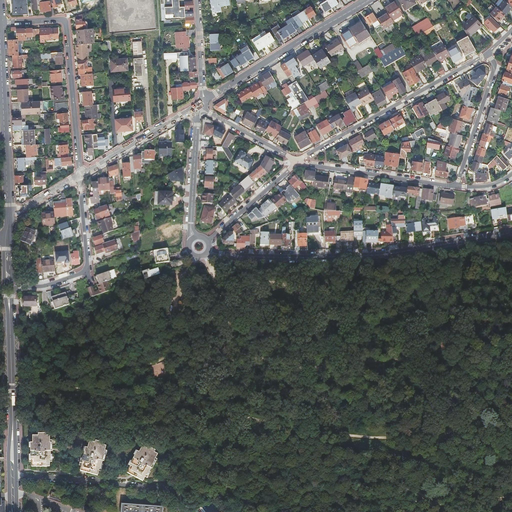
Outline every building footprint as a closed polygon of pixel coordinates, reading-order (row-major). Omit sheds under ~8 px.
[(27,0),(12,0),(13,9),(12,9),(13,15),(22,14),(22,13),(28,13),(27,0)] [(92,6),(90,1),(88,2),(87,0),(77,0),(78,2),(79,2),(80,5),(83,4),(84,8),(84,10),(84,12),(86,13),(92,11),(92,6)] [(107,0),(110,33),(156,29),(153,0),(107,0)] [(165,20),(185,19),(185,17),(185,13),(185,9),(184,7),(179,7),(178,0),(160,0),(160,4),(164,4),(165,20)] [(209,0),(213,13),(222,12),(221,7),(219,0),(209,0)] [(336,0),(328,0),(327,1),(332,9),(339,4),(336,0)] [(416,4),(413,0),(398,0),(405,10),(416,4)] [(511,6),(507,3),(504,0),(502,0),(497,8),(504,14),(505,15),(510,10),(511,6)] [(51,16),(55,15),(53,8),(50,8),(49,1),(44,2),(43,2),(41,2),(40,3),(41,12),(50,11),(51,16)] [(332,9),(327,1),(320,5),(325,13),(332,9)] [(385,10),(388,13),(392,21),(403,14),(395,2),(391,4),(392,6),(385,10)] [(497,22),(504,14),(497,8),(496,7),(495,8),(495,9),(494,8),(491,5),(486,10),(489,14),(490,14),(497,22)] [(311,7),(304,11),(309,19),(316,15),(311,7)] [(304,11),(293,18),(296,22),(300,20),(302,24),(309,19),(304,11)] [(377,20),(373,13),(365,18),(369,25),(372,23),(377,32),(383,29),(377,20)] [(388,13),(377,20),(383,29),(394,23),(392,21),(388,13)] [(77,30),(88,29),(87,22),(85,21),(82,21),(82,19),(83,19),(82,14),(75,16),(77,30)] [(489,14),(489,15),(490,16),(496,23),(497,22),(490,14),(489,14)] [(186,24),(194,24),(193,16),(185,17),(185,19),(186,24)] [(462,26),(467,36),(476,27),(477,28),(481,24),(473,16),(462,26)] [(496,23),(490,16),(484,22),(493,31),(499,26),(496,23)] [(413,30),(417,36),(422,33),(433,27),(429,20),(413,30)] [(362,22),(351,29),(359,41),(364,37),(365,39),(370,36),(362,22)] [(292,23),(285,27),(290,35),(297,31),(292,23)] [(24,29),(24,27),(11,28),(11,31),(16,31),(17,40),(26,40),(25,29),(24,29)] [(290,35),(285,27),(278,32),(276,28),(272,31),(276,36),(279,34),(283,40),(290,35)] [(32,28),(25,29),(26,40),(30,40),(30,37),(38,37),(38,29),(32,30),(32,28)] [(44,29),(39,29),(40,43),(45,42),(45,40),(52,40),(52,39),(59,39),(58,29),(51,29),(51,30),(44,30),(44,29)] [(94,44),(92,29),(88,29),(77,30),(78,45),(86,44),(94,44)] [(351,29),(350,30),(357,42),(359,41),(351,29)] [(357,42),(350,30),(342,35),(349,47),(357,42)] [(184,52),(187,52),(187,47),(186,36),(186,31),(176,32),(177,45),(178,45),(179,48),(183,48),(184,52)] [(267,34),(262,37),(267,46),(275,41),(270,33),(267,34)] [(210,34),(210,43),(220,42),(219,34),(210,34)] [(475,50),(467,36),(456,42),(464,56),(475,50)] [(254,42),(259,51),(267,46),(262,37),(254,42)] [(330,45),(335,53),(344,48),(338,39),(332,42),(333,44),(331,45),(330,44),(330,45)] [(8,41),(9,56),(18,55),(18,49),(18,45),(17,45),(17,40),(8,41)] [(430,46),(434,53),(437,59),(438,60),(443,57),(445,60),(446,63),(447,62),(444,58),(449,55),(447,50),(441,40),(430,46)] [(132,42),(134,59),(142,58),(141,42),(132,42)] [(220,42),(210,43),(210,51),(220,50),(220,42)] [(88,59),(86,44),(78,45),(75,45),(77,60),(88,59)] [(331,56),(335,53),(330,45),(325,47),(331,56)] [(390,52),(396,61),(406,55),(401,45),(395,49),(390,52)] [(456,45),(447,50),(449,55),(454,63),(463,58),(456,45)] [(374,51),(379,58),(383,56),(378,48),(374,51)] [(245,52),(242,54),(247,62),(254,57),(249,49),(245,52)] [(312,56),(315,61),(320,69),(330,62),(322,49),(312,56)] [(308,50),(297,57),(302,66),(309,62),(310,64),(315,61),(312,56),(308,50)] [(63,64),(62,52),(50,53),(51,57),(55,57),(56,61),(54,61),(54,65),(63,64)] [(180,58),(181,71),(188,71),(188,66),(188,55),(187,52),(184,52),(176,53),(177,59),(178,59),(180,58)] [(379,58),(380,59),(384,67),(396,61),(390,52),(383,56),(379,58)] [(423,58),(423,59),(426,65),(437,59),(434,53),(423,58)] [(247,62),(242,54),(235,58),(240,66),(247,62)] [(22,67),(21,55),(12,56),(13,68),(22,67)] [(188,71),(189,72),(190,72),(192,72),(191,70),(193,69),(196,69),(196,58),(192,58),(192,55),(191,55),(188,55),(188,66),(188,71)] [(291,55),(283,60),(285,63),(294,78),(296,77),(298,76),(298,75),(300,74),(296,68),(299,66),(291,55)] [(421,55),(410,62),(416,72),(427,66),(426,65),(423,59),(421,55)] [(142,58),(134,59),(133,59),(135,77),(143,76),(142,65),(143,65),(142,58)] [(128,70),(127,59),(110,60),(111,72),(128,70)] [(78,69),(79,75),(81,75),(92,74),(91,68),(87,68),(87,61),(78,61),(78,67),(80,66),(80,69),(78,69)] [(354,64),(358,71),(362,68),(358,61),(354,64)] [(233,71),(228,63),(220,68),(225,76),(233,71)] [(293,83),(288,86),(291,91),(294,95),(287,100),(292,108),(293,109),(300,105),(304,103),(308,100),(306,97),(294,78),(285,63),(281,66),(288,77),(289,77),(293,83)] [(358,71),(362,78),(372,72),(370,68),(368,64),(362,68),(358,71)] [(485,74),(479,69),(471,79),(477,85),(485,74)] [(61,82),(60,70),(50,71),(51,83),(61,82)] [(267,85),(274,80),(269,72),(259,78),(260,81),(266,90),(269,88),(267,85)] [(508,86),(511,87),(511,83),(511,84),(511,83),(511,74),(505,72),(502,81),(503,81),(502,84),(508,86)] [(417,81),(420,87),(423,85),(420,80),(419,80),(415,73),(413,73),(412,74),(406,78),(410,85),(417,81)] [(93,85),(92,74),(81,75),(82,86),(93,85)] [(470,86),(466,79),(457,84),(463,95),(467,90),(470,86)] [(392,80),(381,86),(382,89),(393,83),(392,80)] [(263,92),(266,90),(260,81),(257,83),(249,88),(253,95),(255,97),(263,92)] [(316,88),(317,90),(320,94),(325,90),(331,87),(328,81),(316,88)] [(184,83),(182,84),(171,85),(172,99),(183,98),(182,90),(190,90),(190,88),(197,88),(197,82),(190,82),(190,83),(187,82),(184,83)] [(286,83),(282,85),(282,86),(284,89),(282,91),(285,95),(291,91),(288,86),(286,83)] [(393,83),(382,89),(387,97),(388,99),(393,97),(391,94),(398,91),(395,86),(393,83)] [(395,86),(398,91),(400,94),(406,91),(401,83),(395,86)] [(463,95),(457,84),(455,85),(461,97),(463,95)] [(504,98),(508,86),(502,84),(501,84),(498,93),(499,94),(498,96),(499,97),(504,98)] [(54,100),(64,99),(64,94),(63,94),(62,92),(62,85),(50,87),(51,95),(53,95),(54,100)] [(464,100),(463,105),(471,108),(472,102),(469,101),(471,96),(473,94),(476,95),(478,88),(470,86),(467,90),(463,95),(461,97),(460,99),(464,100)] [(249,88),(237,95),(242,102),(253,95),(249,88)] [(28,102),(28,89),(17,89),(17,94),(18,94),(19,97),(17,97),(18,102),(20,102),(28,102)] [(130,100),(129,89),(113,90),(114,102),(130,100)] [(368,89),(357,95),(361,103),(363,105),(367,103),(366,102),(373,98),(371,95),(370,92),(368,89)] [(317,90),(306,97),(308,100),(315,97),(320,94),(317,90)] [(320,94),(315,97),(318,102),(329,96),(325,90),(320,94)] [(380,90),(371,95),(373,98),(374,99),(375,99),(379,106),(386,102),(380,90)] [(82,103),(82,106),(85,106),(90,105),(89,102),(86,102),(85,92),(79,92),(79,96),(80,99),(80,103),(82,103)] [(344,98),(350,108),(352,112),(356,109),(355,107),(361,103),(357,95),(356,92),(344,98)] [(435,97),(436,98),(440,105),(450,100),(445,92),(435,97)] [(315,97),(308,100),(304,103),(304,104),(307,109),(318,102),(315,97)] [(502,111),(503,112),(507,99),(504,98),(499,97),(497,103),(496,102),(494,109),(502,111)] [(436,98),(424,105),(430,115),(442,109),(440,105),(436,98)] [(215,106),(215,109),(225,114),(225,111),(227,111),(227,100),(225,100),(215,106)] [(21,115),(43,114),(47,114),(47,112),(45,110),(43,110),(43,101),(28,102),(20,102),(21,115)] [(422,102),(413,107),(417,115),(419,117),(428,113),(426,110),(422,102)] [(307,109),(304,104),(293,110),(296,115),(297,118),(309,111),(307,109)] [(97,119),(96,105),(90,105),(85,106),(86,119),(93,119),(97,119)] [(471,108),(463,105),(459,117),(468,120),(472,108),(471,108)] [(339,114),(345,125),(345,126),(349,124),(348,122),(356,118),(352,112),(350,108),(339,114)] [(492,122),(497,124),(498,123),(496,122),(496,119),(497,118),(497,117),(500,118),(502,111),(494,109),(491,108),(487,120),(492,122)] [(309,111),(297,118),(299,121),(310,115),(309,111)] [(134,112),(135,122),(143,121),(142,112),(134,112)] [(60,128),(69,127),(67,113),(62,114),(63,118),(60,118),(60,128)] [(251,128),(253,125),(257,118),(248,113),(242,123),(251,128)] [(326,117),(327,119),(333,129),(337,127),(338,128),(345,125),(339,114),(329,119),(328,117),(326,117)] [(397,115),(389,120),(394,128),(394,129),(395,132),(400,129),(398,126),(402,124),(405,122),(400,114),(397,115)] [(12,118),(13,131),(21,130),(22,130),(21,117),(12,118)] [(133,131),(132,118),(115,120),(116,132),(133,131)] [(211,126),(212,121),(205,118),(202,120),(201,133),(212,135),(214,127),(211,126)] [(453,118),(449,132),(452,133),(456,134),(461,121),(453,118)] [(86,119),(82,120),(83,125),(84,125),(85,130),(94,129),(93,119),(86,119)] [(257,130),(263,133),(265,130),(268,125),(260,121),(259,120),(257,119),(254,125),(253,127),(257,129),(257,130)] [(327,119),(316,125),(322,135),(333,129),(327,119)] [(384,135),(394,129),(394,128),(389,120),(379,126),(384,135)] [(484,134),(488,135),(490,136),(490,133),(489,132),(492,122),(487,120),(486,124),(487,124),(484,134)] [(272,136),(275,138),(280,130),(280,129),(281,127),(270,121),(268,125),(265,130),(273,135),(272,136)] [(21,130),(22,145),(26,145),(34,145),(34,130),(22,130),(21,130)] [(291,136),(280,130),(275,138),(275,139),(286,145),(291,136)] [(309,139),(311,142),(312,144),(320,139),(315,130),(311,132),(310,131),(309,131),(309,133),(307,134),(310,138),(309,139)] [(372,130),(365,134),(369,141),(376,137),(372,130)] [(176,131),(175,143),(183,143),(184,131),(176,131)] [(217,147),(221,147),(229,134),(224,131),(222,135),(223,135),(217,147)] [(309,139),(305,131),(294,137),(300,148),(311,142),(309,139)] [(104,140),(104,133),(93,134),(93,139),(98,138),(99,149),(105,148),(105,146),(108,146),(108,139),(104,140)] [(221,147),(230,162),(232,158),(227,148),(231,140),(233,141),(235,137),(233,136),(229,133),(229,134),(221,147)] [(456,134),(452,133),(448,144),(458,147),(461,136),(456,134)] [(483,133),(478,147),(483,148),(488,135),(484,134),(483,133)] [(93,134),(84,135),(85,141),(86,141),(87,155),(94,154),(93,134)] [(349,141),(354,151),(361,147),(360,145),(364,143),(360,135),(349,141)] [(432,139),(428,138),(426,147),(439,149),(440,142),(437,141),(436,143),(433,143),(433,142),(432,141),(432,139)] [(58,158),(68,157),(67,142),(59,143),(60,153),(57,154),(58,158)] [(408,142),(401,143),(400,154),(399,157),(404,158),(405,151),(410,151),(410,146),(408,146),(408,142)] [(159,143),(159,157),(165,157),(167,155),(172,155),(172,144),(169,144),(168,143),(159,143)] [(352,152),(348,144),(335,150),(340,159),(352,152)] [(448,144),(444,155),(455,158),(457,152),(458,152),(459,148),(458,147),(448,144)] [(26,145),(27,157),(31,157),(31,155),(37,155),(36,147),(38,147),(38,145),(34,145),(26,145)] [(511,146),(511,147),(510,149),(508,148),(507,150),(503,154),(509,159),(507,161),(511,165),(511,146)] [(474,161),(481,163),(485,149),(483,148),(478,147),(474,161)] [(145,152),(142,152),(142,163),(154,163),(154,150),(145,150),(145,152)] [(207,156),(204,155),(204,159),(212,160),(212,150),(207,150),(207,156)] [(240,151),(234,162),(249,170),(254,161),(246,157),(247,155),(240,151)] [(385,152),(384,162),(383,164),(398,166),(399,157),(400,154),(385,152)] [(129,157),(130,162),(131,172),(135,171),(135,169),(141,169),(141,168),(142,154),(138,154),(137,155),(137,156),(129,157)] [(364,155),(361,155),(360,162),(366,163),(365,165),(374,167),(374,166),(375,161),(376,156),(364,155)] [(503,170),(509,165),(501,156),(499,158),(496,155),(487,165),(488,171),(495,164),(497,164),(503,170)] [(265,156),(260,166),(266,172),(267,174),(274,161),(265,156)] [(15,171),(25,170),(25,165),(28,165),(28,164),(29,164),(29,161),(28,161),(28,160),(36,160),(36,157),(31,157),(27,157),(17,158),(17,166),(14,166),(15,171)] [(71,165),(70,157),(68,157),(58,158),(55,158),(55,167),(71,165)] [(425,157),(422,176),(429,177),(430,174),(428,173),(430,161),(430,158),(429,157),(425,157)] [(445,162),(437,160),(435,175),(447,177),(448,172),(444,171),(445,167),(444,167),(445,162)] [(205,161),(205,175),(213,175),(214,161),(205,161)] [(421,171),(422,163),(412,161),(411,169),(421,171)] [(478,166),(482,168),(481,163),(474,161),(471,170),(476,172),(478,166)] [(124,177),(131,176),(131,172),(130,162),(127,162),(127,164),(123,164),(124,177)] [(260,166),(249,176),(253,181),(256,178),(256,177),(258,175),(260,177),(266,172),(260,166)] [(184,175),(181,168),(175,171),(168,175),(172,181),(183,182),(184,175)] [(304,180),(314,182),(315,176),(315,173),(306,171),(304,180)] [(484,173),(479,174),(480,182),(483,181),(483,180),(486,179),(488,178),(488,177),(488,171),(484,171),(484,173)] [(35,184),(47,184),(46,175),(41,175),(41,177),(35,178),(35,184)] [(295,188),(302,182),(296,175),(293,178),(289,182),(292,186),(294,188),(295,188)] [(238,185),(239,185),(244,191),(254,182),(253,181),(249,176),(238,185)] [(314,182),(313,186),(327,189),(328,178),(315,176),(314,182)] [(213,178),(205,177),(204,187),(213,188),(213,178)] [(355,178),(348,177),(347,186),(353,188),(355,178)] [(99,191),(110,190),(110,187),(109,178),(98,179),(98,182),(99,191)] [(368,180),(355,178),(353,188),(367,190),(368,183),(368,180)] [(347,182),(335,180),(334,188),(346,190),(347,182)] [(91,203),(100,203),(99,191),(98,182),(92,183),(93,197),(90,198),(91,203)] [(368,183),(367,190),(366,193),(379,195),(380,185),(380,184),(368,183)] [(15,185),(16,189),(19,189),(19,195),(29,194),(28,189),(21,189),(21,185),(15,185)] [(239,185),(233,190),(232,197),(234,200),(239,195),(240,196),(244,192),(244,191),(239,185)] [(293,202),(300,196),(290,185),(280,194),(288,202),(290,205),(293,202)] [(380,185),(379,195),(385,196),(385,198),(392,199),(392,198),(393,187),(380,185)] [(406,193),(407,189),(400,188),(393,187),(392,198),(398,200),(399,197),(401,197),(406,198),(406,194),(406,193)] [(415,207),(415,210),(417,210),(419,210),(421,199),(422,189),(407,187),(407,189),(406,193),(414,194),(414,195),(417,196),(416,201),(415,204),(415,207)] [(422,189),(421,199),(424,199),(424,200),(431,201),(432,200),(432,198),(433,190),(422,188),(422,189)] [(172,193),(159,192),(158,205),(171,205),(171,202),(172,201),(172,197),(172,193)] [(202,204),(212,204),(213,199),(215,199),(216,194),(203,194),(202,200),(202,204)] [(219,207),(224,212),(231,206),(232,205),(236,201),(234,200),(232,197),(230,194),(226,198),(227,199),(223,202),(224,203),(219,207)] [(287,201),(280,194),(277,197),(274,199),(274,198),(271,201),(278,209),(280,206),(287,201)] [(454,195),(442,194),(440,203),(453,205),(454,195)] [(491,194),(487,194),(490,207),(500,205),(498,195),(494,196),(492,196),(491,194)] [(302,200),(300,196),(293,202),(295,205),(302,200)] [(474,198),(470,199),(472,205),(475,205),(476,206),(486,204),(485,197),(483,198),(483,196),(474,198)] [(274,206),(270,201),(268,200),(264,203),(265,204),(261,207),(258,210),(265,218),(276,208),(274,206)] [(325,201),(324,211),(335,211),(336,203),(325,201)] [(100,207),(99,208),(94,210),(97,220),(110,215),(106,205),(100,207)] [(214,209),(204,206),(200,221),(210,224),(214,209)] [(492,219),(496,218),(498,217),(497,215),(499,215),(507,214),(506,211),(506,207),(491,210),(492,219)] [(260,226),(269,223),(265,218),(258,210),(256,208),(249,214),(255,221),(259,218),(258,217),(260,216),(264,221),(258,223),(260,226)] [(42,215),(43,226),(55,225),(54,213),(42,215)] [(399,219),(391,219),(391,224),(393,234),(397,234),(397,227),(404,227),(404,219),(405,219),(404,216),(399,216),(399,219)] [(464,216),(448,219),(450,229),(460,227),(460,226),(461,226),(461,228),(465,228),(465,225),(466,225),(464,216)] [(105,234),(113,230),(112,225),(115,224),(112,217),(98,222),(100,227),(101,226),(102,229),(104,234),(105,234)] [(306,219),(307,233),(313,233),(313,235),(319,234),(318,229),(318,228),(320,228),(320,223),(318,223),(318,222),(318,217),(311,218),(310,218),(310,219),(306,219)] [(420,219),(421,230),(424,230),(424,233),(430,232),(431,232),(432,237),(441,236),(438,226),(438,220),(437,217),(432,217),(432,219),(430,220),(426,220),(426,219),(420,219)] [(362,221),(353,221),(354,232),(362,232),(362,221)] [(67,222),(58,225),(62,235),(60,235),(62,240),(69,237),(73,236),(71,231),(70,232),(67,222)] [(413,224),(406,225),(407,232),(421,230),(421,223),(413,223),(413,224)] [(237,235),(241,233),(238,230),(241,227),(240,226),(241,226),(240,224),(239,225),(238,224),(231,229),(237,235)] [(381,238),(377,238),(377,241),(381,241),(381,242),(394,242),(393,237),(393,234),(391,224),(386,225),(387,232),(381,232),(381,238)] [(260,233),(260,226),(255,228),(255,230),(251,230),(251,235),(249,235),(249,237),(249,242),(249,243),(249,244),(254,245),(255,237),(254,234),(260,234),(260,233)] [(27,228),(21,241),(30,245),(36,232),(27,228)] [(281,245),(281,247),(290,247),(290,241),(289,241),(290,235),(285,234),(285,228),(282,228),(282,235),(283,235),(283,241),(281,241),(281,245)] [(140,240),(140,234),(140,231),(138,231),(135,232),(132,234),(134,242),(138,241),(140,240)] [(298,231),(295,231),(294,247),(306,247),(306,239),(307,239),(307,236),(307,235),(307,234),(298,234),(298,231)] [(335,231),(325,232),(325,242),(335,241),(335,231)] [(353,231),(340,232),(341,241),(354,240),(353,231)] [(377,232),(362,232),(362,243),(377,243),(377,241),(377,238),(377,232)] [(231,233),(222,240),(223,244),(233,244),(234,236),(231,233)] [(269,235),(269,233),(260,233),(260,234),(260,245),(269,245),(269,235)] [(104,234),(93,238),(95,245),(104,242),(102,237),(105,236),(105,234),(104,234)] [(269,245),(281,245),(281,241),(282,235),(269,235),(269,245)] [(249,246),(249,244),(249,243),(249,242),(249,237),(240,237),(240,240),(237,240),(236,247),(244,248),(244,246),(249,246)] [(112,250),(118,248),(115,239),(109,241),(102,244),(103,245),(95,247),(97,255),(105,252),(112,250)] [(167,248),(154,251),(156,264),(170,262),(167,248)] [(61,254),(53,255),(54,260),(55,266),(62,265),(61,254)] [(78,254),(71,254),(72,264),(72,265),(80,264),(78,254)] [(55,266),(54,260),(41,262),(42,272),(55,271),(55,266)] [(145,279),(160,274),(158,268),(150,271),(149,269),(142,271),(145,279)] [(103,274),(94,277),(96,281),(98,280),(100,284),(105,282),(103,274)] [(91,297),(111,290),(108,281),(105,282),(100,284),(97,285),(99,290),(95,291),(93,286),(91,287),(88,288),(91,297)] [(53,297),(57,310),(79,302),(78,293),(72,296),(70,292),(53,297)] [(25,307),(37,307),(37,298),(25,298),(25,307)] [(49,436),(46,436),(46,434),(39,434),(39,436),(33,436),(33,443),(31,444),(31,461),(32,461),(32,467),(50,467),(49,460),(51,460),(50,443),(49,443),(49,436)] [(103,442),(95,440),(95,443),(90,442),(88,448),(85,448),(81,464),(82,465),(81,468),(99,472),(100,469),(101,469),(105,453),(104,452),(106,446),(102,445),(103,442)] [(154,452),(147,448),(146,450),(142,448),(139,453),(137,452),(129,466),(131,467),(130,470),(145,478),(147,476),(148,476),(156,462),(154,461),(157,456),(153,454),(154,452)] [(215,507),(218,505),(213,498),(210,500),(215,507)]
